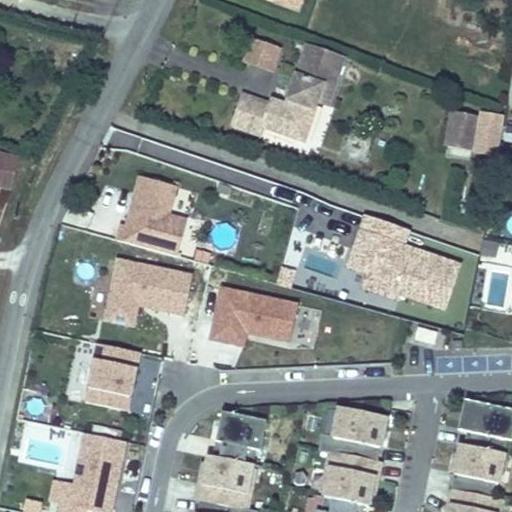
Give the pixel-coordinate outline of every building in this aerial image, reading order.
[(387,33),(398,0),(368,0),(360,23),(387,33)] [(242,61),(273,72),(282,45),(251,34),(242,61)] [(304,141),(318,103),(328,106),(344,59),(307,46),(286,105),(272,100),(270,105),(243,96),(233,126),(261,136),(264,127),(304,141)] [(462,148),(467,117),(452,115),(447,145),(462,148)] [(472,149),(477,119),(467,117),(462,148),(472,149)] [(0,186),(12,190),(20,161),(0,155),(0,186)] [(481,213),(483,207),(472,204),(471,211),(481,213)] [(123,205),(116,238),(177,254),(185,219),(123,205)] [(480,222),(481,213),(471,211),(470,220),(480,222)] [(346,245),(354,228),(335,219),(327,236),(346,245)] [(374,235),(359,286),(437,308),(452,259),(374,235)] [(114,258),(108,298),(172,309),(181,270),(114,258)] [(220,283),(209,338),(244,346),(247,333),(290,342),(299,299),(220,283)] [(87,398),(126,403),(136,345),(99,339),(87,398)] [(464,404),(459,437),(507,444),(511,413),(464,404)] [(341,410),(336,443),(384,449),(389,418),(341,410)] [(223,421),(218,454),(266,461),(271,430),(223,421)] [(73,490),(112,495),(122,438),(85,432),(73,490)] [(459,452),(454,485),(502,492),(507,461),(459,452)] [(331,465),(326,498),(374,504),(379,473),(331,465)] [(282,488),(285,474),(264,470),(261,484),(282,488)] [(213,471),(208,504),(256,510),(261,479),(213,471)]
